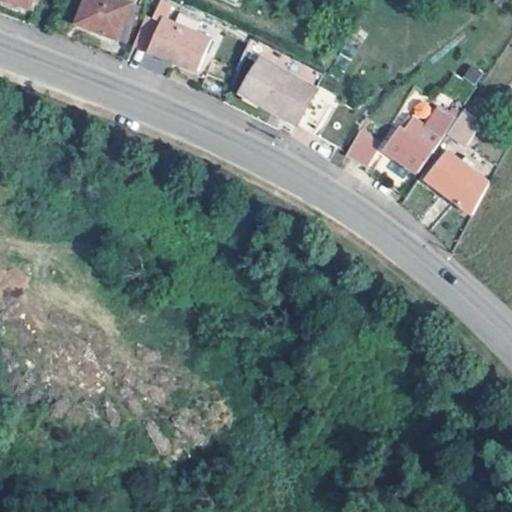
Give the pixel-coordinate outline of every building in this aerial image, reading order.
[(5,0),(29,8),(32,0),(5,0)] [(131,4),(119,0),(82,0),(74,25),(118,41),(131,4)] [(140,7),(131,4),(118,41),(126,44),(140,7)] [(211,41),(161,20),(149,51),(198,71),(211,41)] [(317,92),(262,59),(242,92),(313,135),(331,106),(314,95),(317,92)] [(469,84),(449,72),(436,91),(448,100),(441,109),(429,101),(424,108),(434,115),(426,126),(409,115),(399,128),(393,125),(379,145),(418,172),(441,137),(438,133),(444,122),(469,84)] [(485,117),(466,105),(449,129),(468,142),(485,117)] [(376,135),(353,130),(345,156),(369,162),(376,135)] [(460,159),(448,151),(428,179),(474,212),(490,182),(469,167),(472,161),(464,154),(460,159)]
